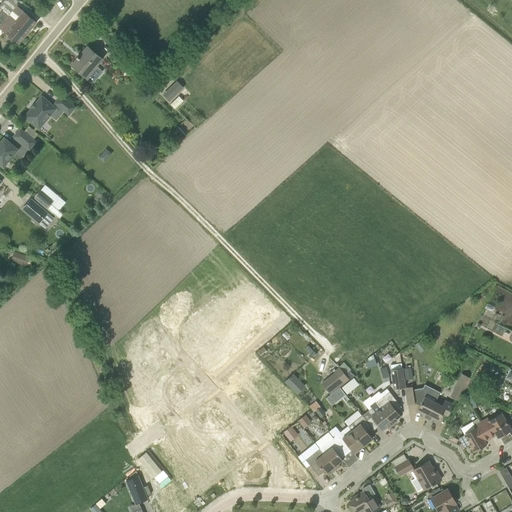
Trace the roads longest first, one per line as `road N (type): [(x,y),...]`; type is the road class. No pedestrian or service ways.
road 1 (track): [(329,350),(150,176),(40,55)]
road 2 (residential): [(323,500),(400,438),(417,438),(462,473),(511,454)]
road 3 (residential): [(207,385),(271,456),(274,498)]
road 4 (unclassified): [(0,103),(86,0)]
